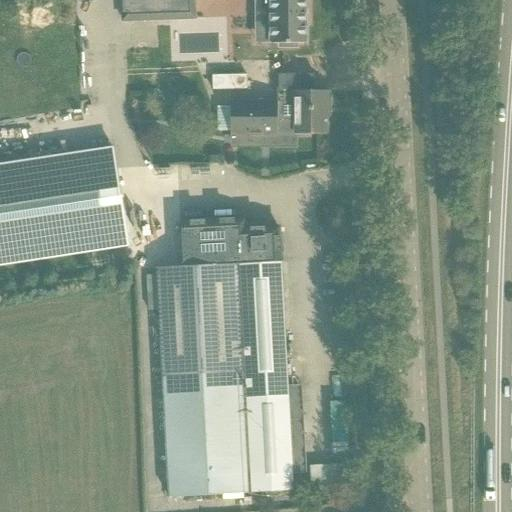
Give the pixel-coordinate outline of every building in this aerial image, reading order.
[(192,0),(121,0),(122,22),(193,19),(192,0)] [(270,0),(271,7),(257,7),(257,24),(271,24),(271,45),(279,45),(279,48),(298,48),(298,45),(307,45),(306,0),(270,0)] [(211,42),(211,60),(245,60),(245,41),(211,42)] [(305,58),(276,58),(277,90),(295,90),(295,92),(325,91),(325,58),(305,58)] [(277,100),(229,100),(229,108),(230,132),(230,137),(252,137),(295,137),(295,136),(326,135),(326,109),(328,109),(328,92),(325,92),(325,91),(295,92),(295,90),(277,90),(277,100)] [(112,148),(0,165),(0,266),(127,247),(112,148)] [(218,156),(208,157),(209,164),(218,164),(218,156)] [(180,224),(182,267),(236,265),(280,262),(278,229),(240,231),(240,221),(180,224)] [(280,262),(236,265),(242,374),(248,494),(292,492),(280,262)] [(248,494),(236,265),(182,267),(155,269),(167,498),(248,494)] [(330,402),(332,451),(348,450),(346,401),(330,402)]
